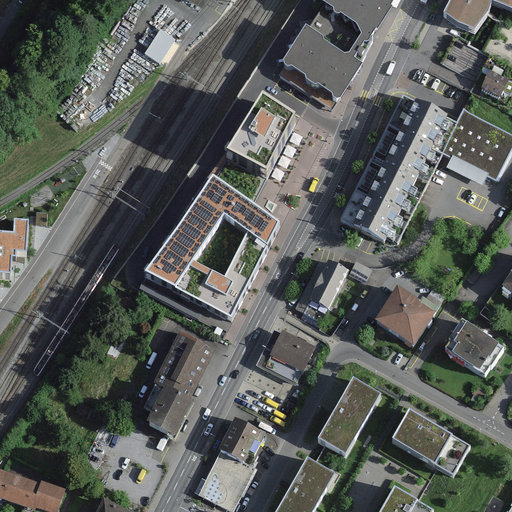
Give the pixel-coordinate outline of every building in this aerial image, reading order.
[(323,0),(325,1),(279,79),(333,110),(359,70),(371,43),(368,41),(371,35),(374,36),(393,7),(390,6),(393,0),(323,0)] [(511,0),(453,0),(444,17),(475,34),(492,4),(511,15),(511,0)] [(158,66),(173,41),(158,31),(142,57),(158,66)] [(495,99),(499,101),(509,82),(490,73),(481,91),(495,99)] [(395,250),(443,156),(496,183),(511,150),(511,137),(464,114),(459,125),(404,97),(340,223),(395,250)] [(296,118),(263,98),(213,179),(251,201),(296,118)] [(145,279),(232,322),(281,223),(251,201),(213,179),(161,256),(145,279)] [(0,285),(9,287),(15,228),(0,226),(0,285)] [(346,276),(322,264),(299,310),(323,322),(346,276)] [(356,265),(349,279),(365,287),(372,272),(356,265)] [(511,274),(498,293),(511,302),(511,274)] [(397,294),(373,328),(409,352),(432,318),(397,294)] [(482,383),(501,355),(457,327),(439,355),(482,383)] [(296,390),(314,353),(282,336),(281,338),(274,335),(257,370),(296,390)] [(152,425),(180,438),(192,411),(197,401),(189,398),(211,354),(176,337),(155,382),(158,383),(146,408),(158,414),(152,425)] [(345,457),(379,398),(353,384),(320,443),(345,457)] [(453,477),(469,450),(410,416),(394,444),(453,477)] [(103,425),(83,463),(96,470),(115,431),(103,425)] [(233,511),(254,471),(242,464),(256,435),(236,425),(199,497),(229,511),(233,511)] [(314,511),(333,478),(308,464),(280,511),(314,511)] [(0,500),(35,511),(37,511),(38,511),(42,485),(2,473),(0,479),(0,500)] [(42,485),(38,511),(41,511),(61,511),(68,492),(42,483),(42,485)] [(429,511),(396,493),(384,511),(429,511)]
